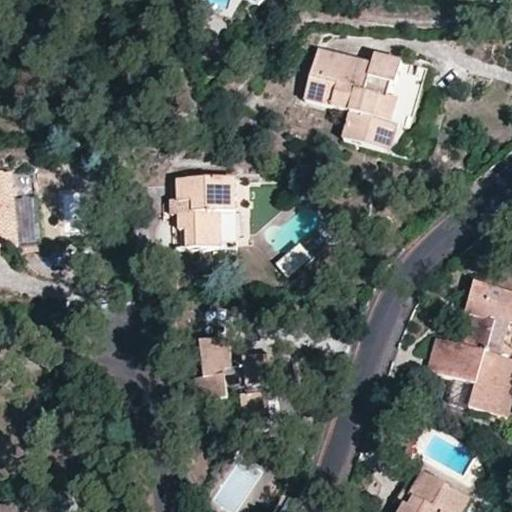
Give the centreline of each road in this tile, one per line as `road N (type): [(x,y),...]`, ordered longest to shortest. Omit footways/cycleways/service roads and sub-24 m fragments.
road 1 (track): [(144,0),(155,107),(179,123),(208,120),(309,12),(511,25)]
road 2 (residential): [(318,511),(396,306),(444,246),(511,186)]
road 3 (residential): [(166,511),(135,357)]
